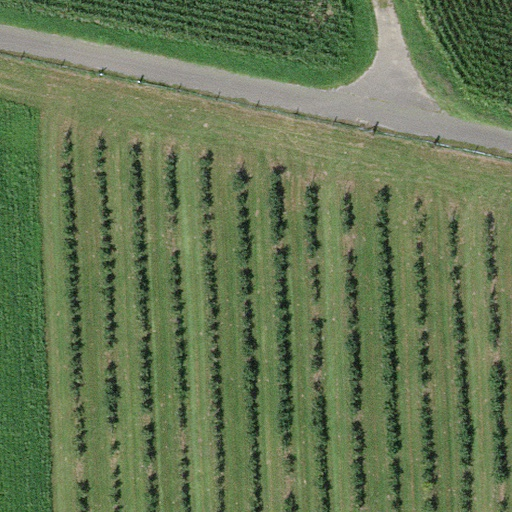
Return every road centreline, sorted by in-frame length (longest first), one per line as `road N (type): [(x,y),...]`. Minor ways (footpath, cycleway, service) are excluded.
road 1 (track): [(0,35),(511,138)]
road 2 (track): [(384,0),(419,119)]
